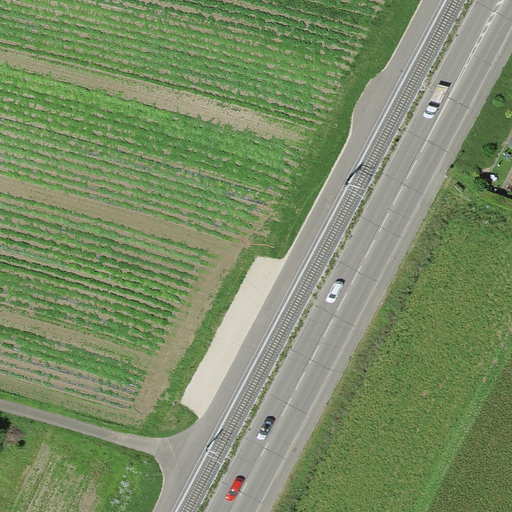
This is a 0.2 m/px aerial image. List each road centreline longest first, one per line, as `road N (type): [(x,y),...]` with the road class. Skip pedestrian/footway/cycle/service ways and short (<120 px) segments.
road 1 (primary): [(499,0),(232,511)]
road 2 (unclassified): [(434,0),(188,457)]
road 3 (unclassified): [(188,457),(0,412)]
